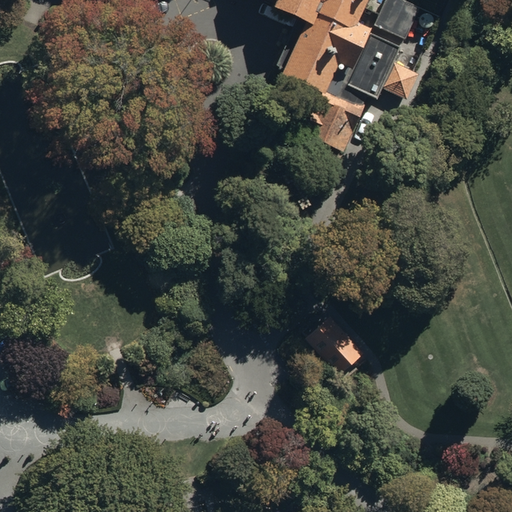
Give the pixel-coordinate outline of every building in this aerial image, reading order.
[(193,16),(191,0),(150,0),(153,35),(201,32),(200,16),(193,16)] [(226,0),(240,6),(236,15),(267,29),(242,83),(287,103),(269,142),(311,161),(338,101),(363,113),(403,25),(348,0),(226,0)] [(381,91),(404,101),(415,77),(392,67),(381,91)] [(327,318),(301,340),(336,381),(362,358),(327,318)] [(403,348),(388,322),(371,331),(386,358),(403,348)] [(436,417),(436,431),(460,431),(460,410),(442,409),(442,408),(441,408),(441,407),(440,407),(440,406),(439,406),(438,405),(437,405),(436,405),(435,405),(435,406),(434,406),(433,406),(433,407),(432,407),(432,408),(431,408),(431,409),(431,410),(431,411),(431,412),(431,413),(431,414),(432,414),(432,415),(433,416),(434,416),(434,417),(435,417),(436,417)] [(487,461),(458,486),(472,502),(478,498),(485,507),(500,494),(494,487),(503,479),(487,461)]
